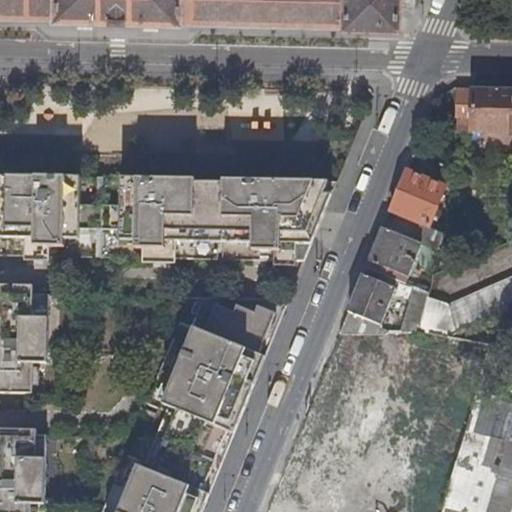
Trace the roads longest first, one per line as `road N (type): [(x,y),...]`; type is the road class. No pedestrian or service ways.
road 1 (residential): [(244,511),(428,60)]
road 2 (residential): [(0,51),(428,60)]
